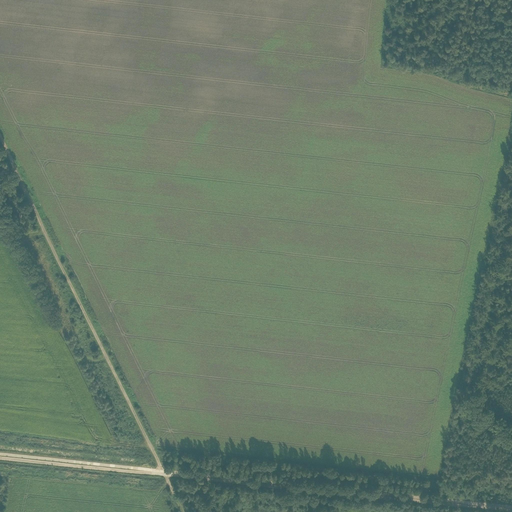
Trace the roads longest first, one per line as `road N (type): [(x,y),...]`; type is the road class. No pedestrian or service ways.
road 1 (track): [(0,458),(511,510)]
road 2 (track): [(0,136),(164,475)]
